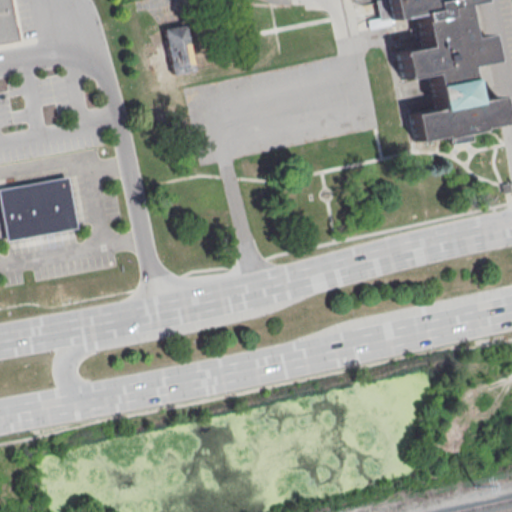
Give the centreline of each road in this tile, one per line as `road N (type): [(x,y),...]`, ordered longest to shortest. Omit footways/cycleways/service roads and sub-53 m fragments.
road 1 (primary): [(511,227),(0,337)]
road 2 (primary): [(0,415),(511,311)]
road 3 (primary): [(254,288),(234,315),(70,353),(63,382),(87,399)]
road 4 (primary): [(313,352),(338,328),(511,289)]
